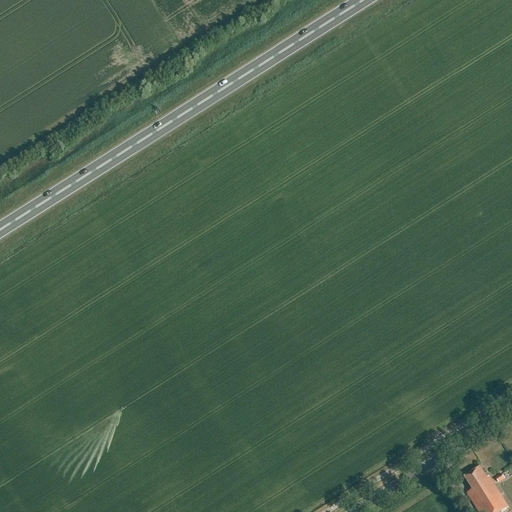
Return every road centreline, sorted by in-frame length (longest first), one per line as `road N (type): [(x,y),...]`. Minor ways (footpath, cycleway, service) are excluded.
road 1 (trunk): [(0,230),(363,0)]
road 2 (tertiary): [(354,511),(511,411)]
